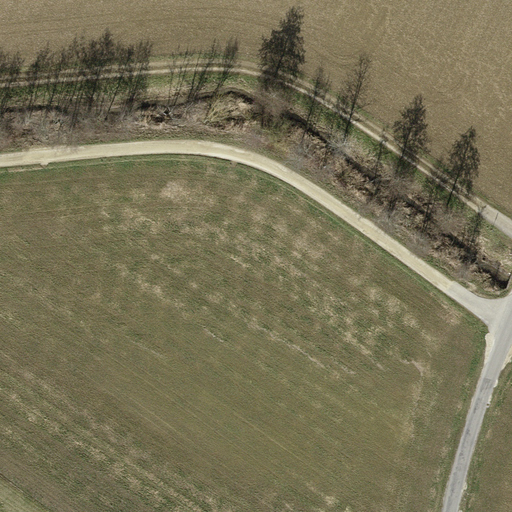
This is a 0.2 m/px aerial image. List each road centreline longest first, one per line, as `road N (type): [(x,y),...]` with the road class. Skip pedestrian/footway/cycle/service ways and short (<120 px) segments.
road 1 (track): [(0,160),(205,143),(287,163),(511,326)]
road 2 (track): [(0,95),(220,66),(293,75),(511,219)]
road 3 (unclassified): [(454,511),(511,334)]
